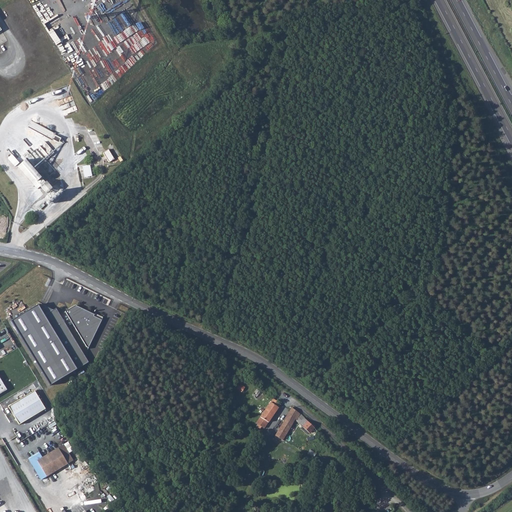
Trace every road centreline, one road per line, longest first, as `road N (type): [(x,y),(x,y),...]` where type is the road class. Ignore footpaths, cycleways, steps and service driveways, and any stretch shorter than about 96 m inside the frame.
road 1 (unclassified): [(0,249),(64,266),(251,355),(400,464),(467,495)]
road 2 (motorway): [(439,0),(511,137)]
